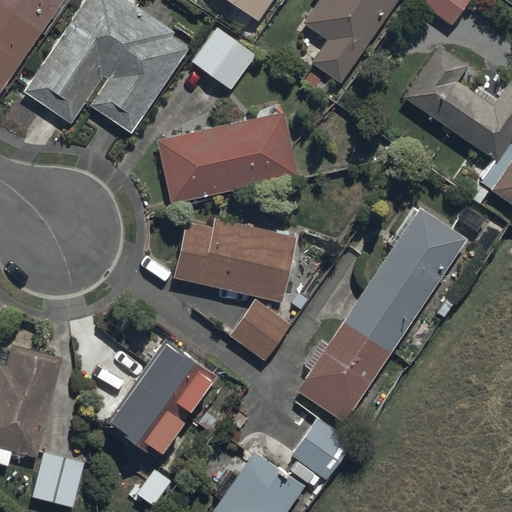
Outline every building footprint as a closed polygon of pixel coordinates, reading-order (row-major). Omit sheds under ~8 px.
[(0,0),(0,101),(0,102),(68,0),(0,0)] [(195,52),(181,42),(148,20),(117,0),(92,0),(25,100),(73,132),(105,84),(111,88),(93,116),(134,143),(195,52)] [(216,0),(256,25),(272,0),(216,0)] [(351,96),(412,0),(321,0),(303,29),(329,46),(313,71),(351,96)] [(421,0),(418,6),(453,29),(471,0),(421,0)] [(511,0),(493,0),(511,13),(511,0)] [(259,57),(222,33),(195,75),(232,98),(259,57)] [(432,72),(407,108),(499,172),(511,153),(511,90),(494,116),(461,93),(472,77),(443,57),(432,72)] [(159,149),(174,214),(302,186),(287,121),(159,149)] [(511,176),(495,201),(511,212),(511,176)] [(298,399),(348,434),(475,253),(425,218),(298,399)] [(189,232),(177,286),(286,309),(297,256),(300,244),(219,227),(216,238),(189,232)] [(249,305),(226,337),(270,368),(293,335),(249,305)] [(166,343),(109,425),(169,467),(226,385),(166,343)] [(0,456),(38,466),(64,366),(7,351),(0,379),(0,456)] [(313,426),(289,460),(327,487),(352,452),(313,426)] [(251,457),(212,511),(297,511),(309,497),(251,457)] [(45,461),(33,506),(55,511),(75,511),(86,471),(45,461)]
